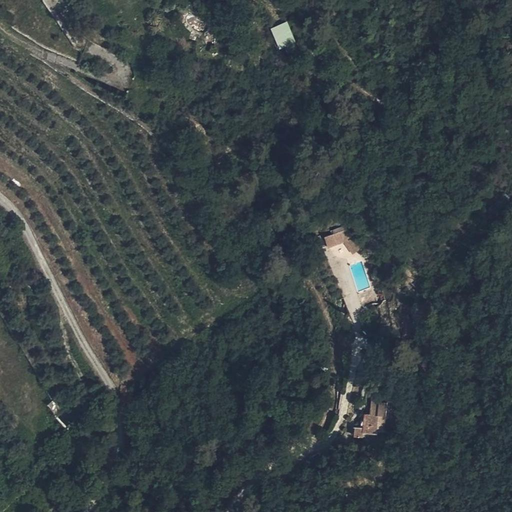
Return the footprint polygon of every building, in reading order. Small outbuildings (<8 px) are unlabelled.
[(277,49),(295,44),(289,22),(271,27),(277,49)] [(339,251),(354,246),(365,242),(357,232),(335,240),(339,251)] [(363,257),(371,251),(365,242),(354,246),(363,257)] [(56,397),(47,404),(57,416),(66,409),(56,397)] [(391,438),(391,432),(396,432),(399,404),(393,404),(394,399),(384,399),(382,416),(380,416),(379,430),(368,429),(367,439),(377,440),(377,437),(391,438)] [(99,404),(93,408),(96,413),(102,409),(99,404)]
